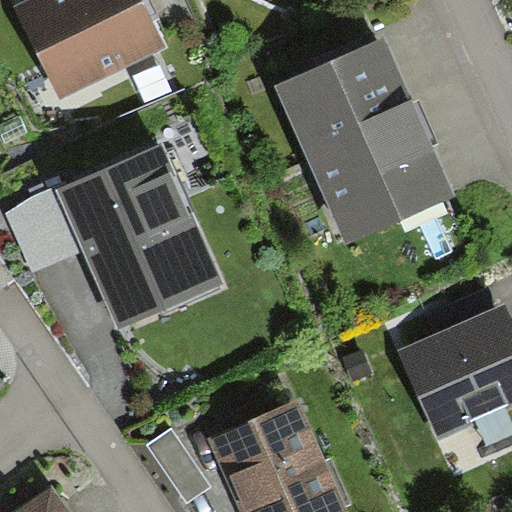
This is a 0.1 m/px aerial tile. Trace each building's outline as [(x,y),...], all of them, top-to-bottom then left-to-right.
[(22,0),(27,9),(15,15),(60,105),(161,54),(134,0),(22,0)] [(377,36),(274,83),(342,234),(445,187),(377,36)] [(162,153),(57,199),(117,335),(222,289),(162,153)] [(511,314),(503,297),(397,349),(440,436),(476,418),(487,440),(511,427),(511,410),(507,401),(511,399),(511,314)] [(299,394),(211,434),(246,511),(345,511),(351,510),(299,394)] [(73,511),(54,484),(14,511),(73,511)]
